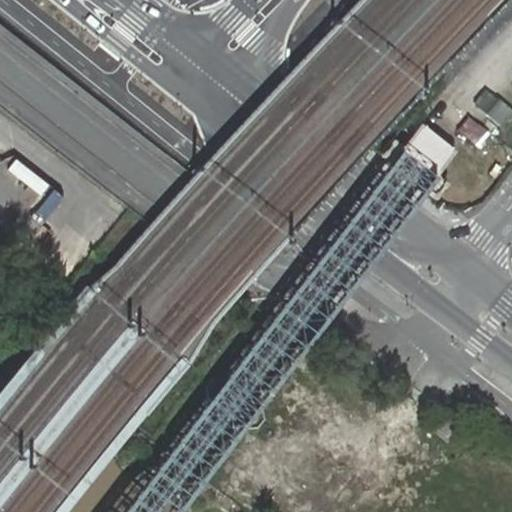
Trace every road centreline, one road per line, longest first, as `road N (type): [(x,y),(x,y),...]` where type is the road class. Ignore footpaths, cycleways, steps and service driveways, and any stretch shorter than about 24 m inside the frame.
road 1 (unknown): [(330,220),(335,238),(308,278),(275,281),(0,67)]
road 2 (secondary): [(465,266),(229,74)]
road 3 (secondary): [(194,100),(330,220)]
road 4 (secondary): [(330,220),(461,322)]
road 5 (secondary): [(68,0),(194,100)]
road 6 (tertiary): [(330,220),(465,266)]
